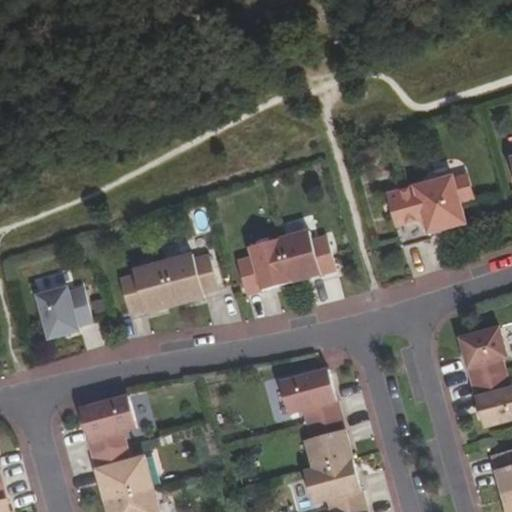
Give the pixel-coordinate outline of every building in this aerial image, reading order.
[(469,175),(455,179),(461,201),(475,197),(469,175)] [(454,177),(389,195),(403,247),(436,238),(434,232),(467,222),(461,201),(455,179),(454,177)] [(310,231),(280,239),(293,283),(337,270),(326,232),(312,236),(310,231)] [(293,283),(280,239),(251,248),(254,257),(239,261),(249,296),(293,283)] [(194,254),(164,262),(176,305),(205,297),(204,293),(219,288),(210,255),(195,259),(194,254)] [(137,274),(121,279),(131,313),(146,309),(147,313),(176,305),(164,262),(136,270),(137,274)] [(69,288),(39,296),(51,339),(80,331),(79,326),(95,322),(86,289),(70,293),(69,288)] [(474,383),(507,374),(504,360),(509,359),(501,329),(462,340),(474,383)] [(309,425),(342,416),(330,370),(282,382),(290,413),(305,410),(309,425)] [(511,388),(507,374),(474,383),(487,428),(511,421),(511,388)] [(129,396),(81,410),(95,455),(129,446),(124,432),(139,428),(129,396)] [(315,471),(354,461),(342,416),(309,425),(313,439),(307,440),(315,471)] [(129,446),(95,455),(108,501),(156,488),(147,457),(133,461),(129,446)] [(506,500),(511,498),(511,451),(494,456),(506,500)] [(332,511),(344,511),(366,506),(354,461),(315,471),(307,473),(315,503),(329,500),(332,511)] [(0,511),(10,511),(3,485),(0,486),(0,511)] [(162,511),(156,488),(108,501),(110,511),(162,511)]
